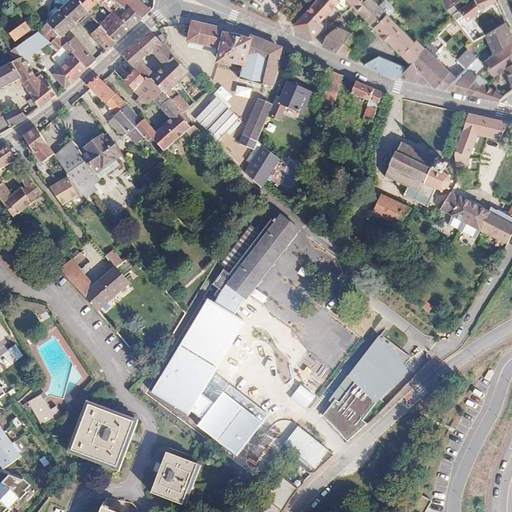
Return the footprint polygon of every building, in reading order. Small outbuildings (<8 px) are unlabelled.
[(81,0),(75,0),(50,23),(63,37),(91,11),(81,0)] [(143,19),(131,8),(116,22),(99,3),(101,0),(105,0),(106,0),(81,0),(91,11),(93,13),(118,42),(143,19)] [(120,0),(131,8),(143,19),(154,9),(143,0),(120,0)] [(317,0),(308,11),(321,22),(326,16),(328,14),(330,16),(334,12),(332,10),(340,0),(317,0)] [(360,0),(356,5),(361,10),(367,16),(380,3),(377,0),(360,0)] [(396,6),(389,0),(383,0),(380,3),(367,16),(412,61),(426,46),(417,37),(415,39),(392,15),(396,11),(396,6)] [(479,8),(476,1),(450,14),(455,19),(479,8)] [(325,25),(321,22),(308,11),(296,23),(305,31),(313,38),(325,25)] [(118,42),(93,13),(85,21),(109,50),(118,42)] [(280,49),(247,37),(246,42),(224,33),(225,29),(218,27),(193,18),(188,33),(216,44),(213,51),(217,52),(214,58),(225,63),(226,59),(238,64),(234,77),(267,86),(280,49)] [(17,44),(34,32),(28,24),(11,35),(17,44)] [(488,35),(494,53),(511,42),(511,36),(507,24),(488,35)] [(345,42),(353,32),(338,26),(327,38),(325,45),(337,52),(345,42)] [(54,41),(43,29),(21,47),(27,56),(29,60),(54,41)] [(150,80),(149,79),(137,91),(148,101),(150,102),(162,89),(184,112),(191,106),(179,94),(177,96),(169,88),(188,70),(176,60),(170,51),(163,43),(156,34),(154,32),(148,36),(125,55),(129,59),(145,75),(151,69),(143,60),(154,51),(166,64),(150,80)] [(76,37),(69,43),(77,51),(75,53),(89,69),(96,62),(76,37)] [(59,38),(55,42),(70,61),(63,67),(74,83),(81,76),(89,69),(75,53),(77,51),(69,43),(66,46),(59,38)] [(347,56),(354,49),(345,42),(337,52),(346,57),(347,56)] [(506,68),(511,82),(511,42),(494,53),(482,61),(493,75),(506,68)] [(434,57),(435,56),(426,46),(412,61),(402,71),(400,74),(402,77),(415,80),(423,72),(420,68),(433,56),(434,57)] [(16,62),(27,56),(21,47),(15,51),(12,54),(16,62)] [(39,66),(34,68),(29,60),(27,56),(16,62),(25,77),(27,81),(44,73),(39,66)] [(437,86),(438,85),(450,70),(435,56),(434,57),(433,56),(420,68),(423,72),(437,86)] [(397,77),(400,74),(402,71),(375,61),(368,65),(397,77)] [(0,118),(5,115),(0,105),(0,90),(20,80),(25,77),(16,62),(0,70),(0,118)] [(324,96),(336,98),(342,75),(331,70),(324,96)] [(456,77),(450,70),(438,85),(442,86),(446,87),(456,77)] [(45,72),(44,73),(27,81),(28,82),(37,99),(43,109),(60,97),(61,95),(45,72)] [(467,92),(472,93),(480,83),(467,74),(460,81),(456,77),(446,87),(467,92)] [(27,81),(25,77),(20,80),(23,85),(28,82),(27,81)] [(119,138),(136,126),(144,121),(133,109),(122,97),(111,86),(105,81),(101,77),(92,86),(93,87),(119,114),(110,120),(120,133),(117,135),(119,138)] [(382,92),(356,81),(352,91),(368,99),(366,104),(369,105),(364,120),(372,123),(382,92)] [(481,81),(480,83),(472,93),(497,100),(505,94),(483,82),(481,81)] [(285,107),(303,114),(312,93),(288,82),(281,100),(279,104),(285,107)] [(204,132),(195,124),(192,126),(182,113),(184,112),(162,89),(150,102),(158,111),(162,107),(174,119),(158,132),(146,119),(144,121),(136,126),(149,140),(153,137),(164,150),(187,131),(195,140),(204,132)] [(148,101),(137,91),(133,95),(144,105),(148,101)] [(261,96),(245,132),(259,138),(268,116),(274,102),(261,96)] [(349,102),(336,98),(324,96),(318,118),(343,124),(349,102)] [(268,116),(280,121),(285,107),(278,104),(280,99),(276,97),(274,102),(268,116)] [(43,109),(37,99),(33,101),(38,112),(43,109)] [(218,140),(233,127),(209,100),(195,114),(218,140)] [(23,105),(6,114),(13,126),(30,117),(23,105)] [(401,131),(428,137),(434,112),(407,106),(401,131)] [(455,154),(456,158),(457,168),(469,167),(469,156),(470,156),(481,135),(500,140),(508,123),(469,113),(465,126),(460,140),(455,154)] [(40,131),(37,128),(26,135),(44,161),(55,153),(40,131)] [(87,148),(89,151),(84,154),(101,177),(122,163),(119,159),(125,155),(110,134),(105,139),(103,137),(87,148)] [(74,140),(55,153),(71,176),(81,191),(86,198),(91,194),(86,188),(101,177),(84,154),(74,140)] [(280,157),(265,144),(248,173),(262,186),(265,181),(280,157)] [(8,185),(0,175),(0,170),(19,159),(10,146),(0,151),(0,192),(5,189),(21,210),(31,203),(33,202),(31,199),(44,189),(28,169),(8,185)] [(399,148),(383,181),(406,192),(402,201),(425,211),(433,197),(438,200),(446,197),(449,191),(446,184),(449,178),(443,175),(446,169),(440,167),(441,164),(436,161),(434,164),(399,148)] [(81,191),(71,176),(53,188),(65,203),(81,191)] [(146,180),(157,192),(163,187),(154,177),(150,180),(148,178),(146,180)] [(508,246),(511,237),(511,224),(491,213),(452,192),(441,209),(508,246)] [(399,224),(410,209),(381,194),(373,210),(399,224)] [(491,213),(511,224),(511,208),(508,215),(500,212),(493,209),(491,213)] [(303,227),(283,212),(277,220),(273,217),(231,271),(235,274),(230,281),(249,296),(303,227)] [(336,237),(326,229),(323,232),(343,247),(346,244),(336,237)] [(103,305),(131,282),(118,266),(93,287),(83,275),(83,269),(78,262),(87,255),(83,251),(75,257),(62,267),(101,310),(105,306),(103,305)] [(235,274),(231,271),(229,274),(223,269),(213,283),(219,290),(215,297),(219,299),(216,303),(209,299),(152,393),(189,415),(192,411),(203,420),(198,426),(238,457),(267,414),(216,372),(245,321),(235,315),(249,296),(230,281),(235,274)] [(337,398),(324,415),(348,441),(369,422),(364,418),(379,400),(411,371),(407,364),(412,357),(380,333),(349,375),(357,381),(341,402),(337,398)] [(26,355),(18,344),(12,349),(20,360),(26,355)] [(0,399),(9,393),(0,380),(2,379),(0,376),(0,399)] [(316,397),(300,386),(291,398),(307,410),(316,397)] [(42,396),(28,404),(43,429),(63,417),(58,408),(52,411),(42,396)] [(137,421),(91,404),(74,450),(120,467),(131,437),(137,421)] [(24,424),(18,417),(13,420),(19,427),(24,424)] [(301,423),(282,445),(289,451),(313,472),(333,454),(336,451),(301,423)] [(7,430),(0,435),(0,453),(16,442),(7,430)] [(16,442),(0,453),(0,458),(6,468),(25,454),(22,451),(24,449),(18,441),(16,442)] [(200,463),(168,451),(162,468),(152,493),(185,504),(200,463)] [(52,462),(47,455),(42,458),(48,465),(52,462)] [(12,473),(5,480),(21,496),(23,497),(30,490),(28,489),(33,483),(26,477),(25,478),(12,473)] [(285,511),(294,498),(302,486),(286,473),(259,505),(263,508),(264,507),(270,511),(269,511),(285,511)] [(21,496),(5,480),(0,485),(0,495),(11,506),(21,496)] [(415,511),(424,511),(431,500),(418,493),(409,508),(415,511)] [(0,495),(0,511),(9,511),(13,508),(11,506),(0,495)]
